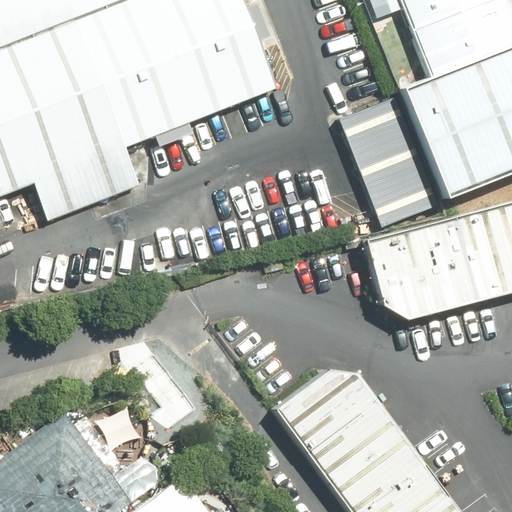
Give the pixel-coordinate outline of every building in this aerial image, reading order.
[(0,0),(0,229),(135,177),(122,144),(275,84),(241,0),(0,0)] [(511,0),(391,0),(423,80),(511,45),(511,0)] [(511,166),(511,45),(423,80),(403,84),(407,95),(344,120),(384,218),(511,166)] [(511,200),(368,238),(383,301),(411,317),(511,291),(511,200)] [(324,371),(278,406),(356,511),(463,511),(359,370),(332,365),(324,371)] [(142,511),(65,406),(0,453),(0,511),(220,511),(216,506),(207,511),(142,511)]
